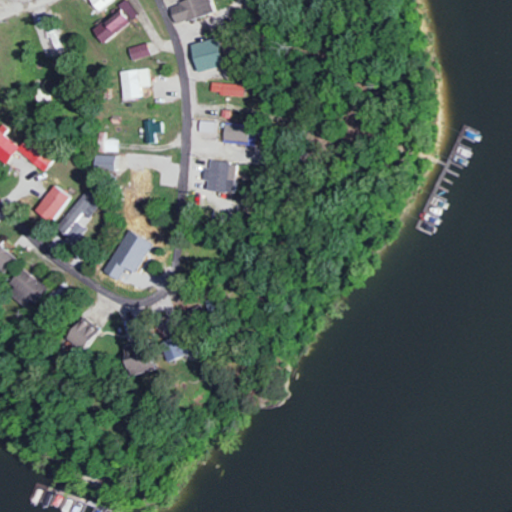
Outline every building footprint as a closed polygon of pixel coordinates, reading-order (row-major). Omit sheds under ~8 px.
[(93,0),(103,12),(119,0),(93,0)] [(127,9),(96,31),(106,44),(145,16),(132,0),(124,6),(127,9)] [(221,12),(217,0),(194,0),(195,1),(176,8),(182,25),(221,12)] [(197,44),(202,73),(229,68),(224,39),(197,44)] [(134,48),(137,61),(157,57),(154,44),(134,48)] [(156,86),(154,69),(124,72),(127,100),(147,98),(145,88),(156,86)] [(216,94),(249,98),(250,86),(217,82),(216,94)] [(149,143),(159,143),(158,134),(166,134),(165,121),(148,121),(149,143)] [(219,134),(220,122),(203,121),(202,133),(219,134)] [(227,143),(253,144),(254,125),(228,124),(227,143)] [(0,160),(6,165),(21,146),(0,128),(0,160)] [(18,150),(45,172),(61,153),(33,132),(18,150)] [(101,152),(121,152),(121,140),(109,140),(109,133),(102,133),(101,152)] [(119,173),(120,156),(98,156),(97,172),(119,173)] [(236,195),(240,164),(213,160),(212,169),(207,168),(205,180),(210,181),(209,191),(236,195)] [(150,192),(151,175),(142,174),(142,168),(131,168),(129,202),(141,203),(141,192),(150,192)] [(37,210),(54,222),(72,198),(55,186),(37,210)] [(74,241),(106,206),(90,191),(58,226),(74,241)] [(18,260),(0,244),(0,273),(4,277),(18,260)] [(17,288),(11,295),(27,306),(31,300),(37,304),(49,288),(22,269),(11,284),(17,288)] [(65,342),(83,354),(100,328),(82,316),(65,342)] [(162,345),(171,363),(191,354),(182,335),(162,345)] [(151,347),(124,353),(130,378),(157,371),(151,347)]
